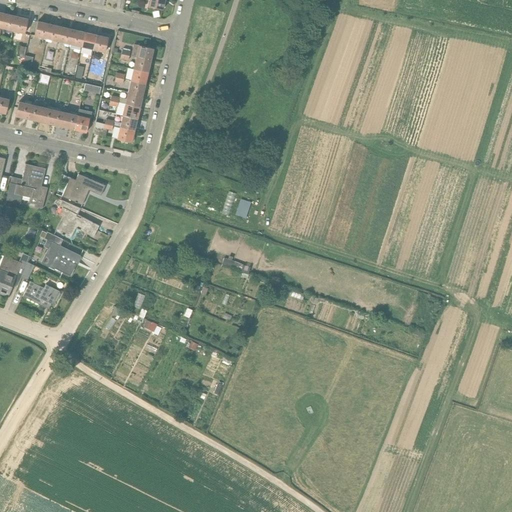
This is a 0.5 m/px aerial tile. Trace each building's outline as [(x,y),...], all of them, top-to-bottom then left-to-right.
[(165,0),(149,0),(147,7),(163,10),(165,0)] [(1,29),(13,32),(16,17),(5,14),(1,29)] [(13,32),(25,34),(28,19),(16,17),(13,32)] [(34,37),(46,39),(50,24),(38,22),(34,37)] [(46,39),(58,42),(61,27),(50,24),(46,39)] [(58,42),(70,45),(73,30),(61,27),(58,42)] [(70,45),(81,48),(85,33),(73,30),(70,45)] [(81,48),(93,50),(96,35),(85,33),(81,48)] [(93,50),(105,53),(108,38),(96,35),(93,50)] [(121,54),(129,56),(132,44),(115,40),(112,52),(121,54)] [(17,57),(24,59),(27,48),(19,46),(17,57)] [(136,58),(151,61),(153,49),(139,46),(136,58)] [(22,69),(30,71),(33,58),(25,56),(22,66),(22,69)] [(133,69),(148,73),(151,61),(136,58),(133,69)] [(12,79),(19,81),(21,70),(15,69),(12,79)] [(131,81),(145,85),(148,73),(133,69),(131,81)] [(128,93),(142,96),(145,85),(131,81),(128,93)] [(92,96),(98,98),(101,88),(94,86),(92,96)] [(125,105),(140,108),(142,96),(128,93),(125,105)] [(0,97),(0,112),(6,114),(9,99),(0,97)] [(15,117),(27,119),(31,104),(19,102),(15,117)] [(27,119),(39,122),(43,107),(31,104),(27,119)] [(122,116),(137,120),(140,108),(125,105),(122,116)] [(39,122),(51,125),(54,110),(43,107),(39,122)] [(51,125),(62,127),(66,113),(54,110),(51,125)] [(62,127),(74,130),(78,115),(66,113),(62,127)] [(86,133),(88,127),(90,118),(78,115),(74,130),(86,133)] [(120,128),(134,132),(137,120),(122,116),(120,128)] [(104,129),(112,131),(113,126),(105,124),(96,122),(93,134),(103,136),(104,129)] [(134,132),(120,128),(117,140),(131,143),(134,132)] [(45,169),(35,167),(25,165),(20,186),(10,184),(6,198),(14,200),(13,203),(20,205),(22,197),(28,198),(27,203),(35,205),(34,208),(42,209),(47,192),(40,190),(45,169)] [(82,206),(88,193),(89,191),(101,196),(105,186),(78,175),(71,191),(65,189),(62,197),(82,206)] [(240,198),(237,215),(247,217),(250,200),(240,198)] [(76,228),(88,234),(93,237),(99,226),(77,215),(80,209),(62,201),(59,206),(62,208),(59,214),(64,216),(56,231),(71,239),(76,228)] [(55,268),(55,269),(70,277),(80,256),(54,243),(44,263),(55,268)] [(19,262),(4,256),(0,267),(0,290),(1,291),(2,287),(10,290),(16,275),(21,277),(27,262),(30,256),(23,254),(19,262)] [(35,266),(27,262),(21,277),(27,280),(35,266)] [(44,289),(30,282),(23,297),(45,308),(48,302),(54,305),(60,292),(46,285),(44,289)] [(148,318),(144,325),(154,331),(158,323),(148,318)]
